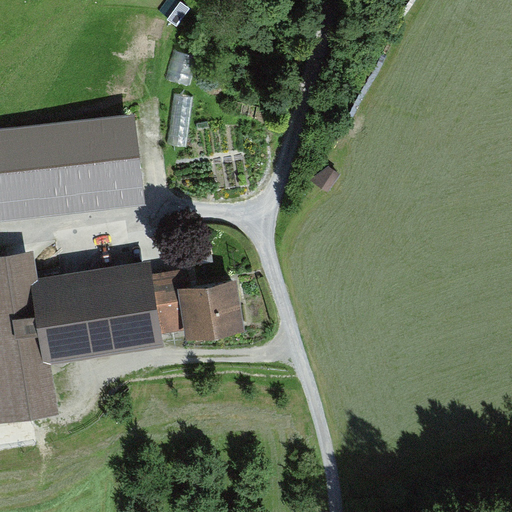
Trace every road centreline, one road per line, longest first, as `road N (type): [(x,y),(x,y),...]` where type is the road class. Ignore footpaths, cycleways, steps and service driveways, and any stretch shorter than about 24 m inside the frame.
road 1 (track): [(336,511),(329,456),(261,219),(280,183),(334,0)]
road 2 (track): [(0,240),(177,208),(261,219)]
road 3 (track): [(66,417),(104,370),(172,357),(265,355),(291,331)]
